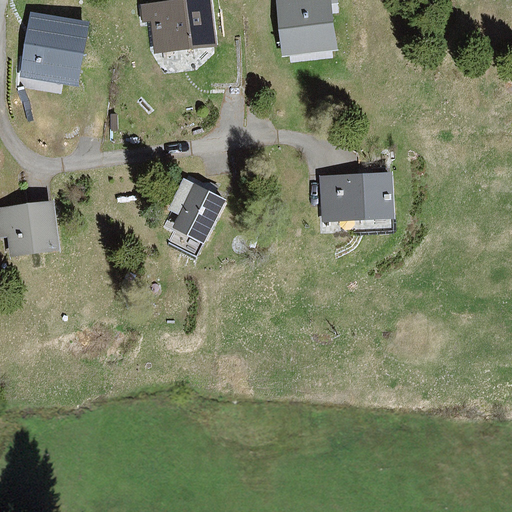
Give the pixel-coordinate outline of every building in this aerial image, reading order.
[(212,0),(162,0),(141,3),(143,21),(152,20),(156,53),(218,45),(212,0)] [(277,0),(285,55),(340,47),(334,3),(339,2),(338,0),(277,0)] [(91,20),(32,11),(22,75),(81,85),(91,20)] [(393,169),(320,175),(324,221),(396,216),(393,169)] [(228,198),(185,177),(169,209),(181,214),(175,227),(207,242),(228,198)] [(57,200),(0,207),(0,236),(10,235),(12,255),(63,249),(57,200)]
